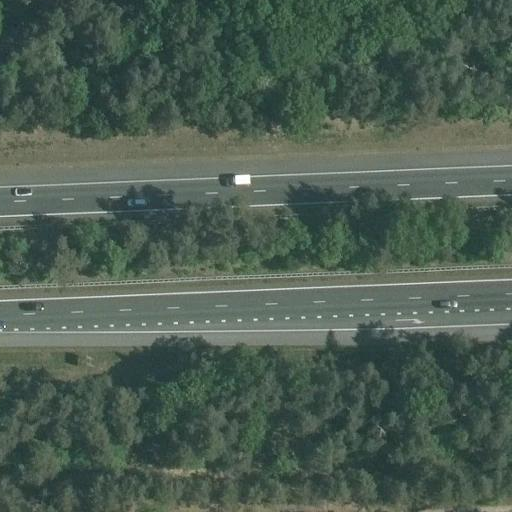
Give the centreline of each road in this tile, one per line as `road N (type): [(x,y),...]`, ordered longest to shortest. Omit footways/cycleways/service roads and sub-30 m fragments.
road 1 (motorway): [(0,318),(511,296)]
road 2 (motorway): [(511,180),(0,201)]
